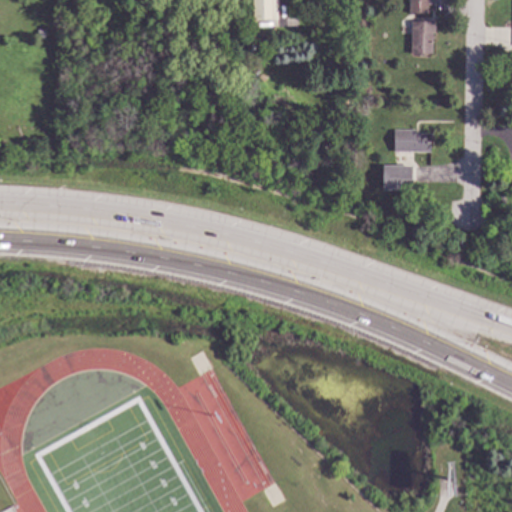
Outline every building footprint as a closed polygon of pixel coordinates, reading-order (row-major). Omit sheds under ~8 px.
[(276,0),(277,20),(252,21),(252,0),(276,0)] [(427,0),(427,13),(408,13),(408,0),(427,0)] [(434,32),(432,32),(431,54),(410,53),(410,21),(434,21),(434,32)] [(44,30),(44,37),(36,37),(37,29),(44,30)] [(347,103),(338,105),(336,97),(346,95),(347,103)] [(365,114),(364,124),(355,124),(356,113),(365,114)] [(415,132),(429,132),(429,151),(392,152),(391,129),(415,129),(415,132)] [(411,189),(382,190),(381,165),(411,165),(411,189)]
